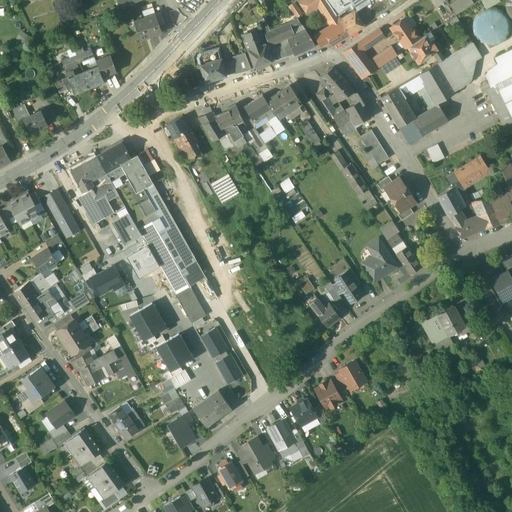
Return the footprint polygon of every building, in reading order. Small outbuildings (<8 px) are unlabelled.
[(115,0),(119,9),(141,0),(115,0)] [(299,0),(299,1),(306,12),(319,4),(324,0),(299,0)] [(328,5),(324,0),(319,4),(330,21),(336,17),(335,16),(328,5)] [(343,11),(335,0),(328,5),(335,16),(343,11)] [(456,14),(474,3),(472,0),(456,0),(450,4),(456,14)] [(479,0),(484,8),(498,0),(479,0)] [(292,17),(300,14),(295,1),(287,4),(292,17)] [(257,9),(252,12),(257,21),(262,18),(257,9)] [(495,45),(501,42),(505,38),(509,33),(510,27),(508,21),(505,15),(500,11),(494,9),(488,9),(482,12),(478,16),(475,21),(474,27),(475,33),(478,39),(483,43),(489,45),(495,45)] [(90,14),(92,19),(103,15),(101,10),(90,14)] [(354,11),(339,21),(348,36),(364,26),(354,11)] [(160,12),(155,14),(159,26),(164,24),(160,12)] [(155,14),(144,18),(150,36),(161,32),(159,26),(155,14)] [(150,36),(144,18),(133,22),(137,31),(140,40),(150,36)] [(298,19),(290,23),(292,29),(301,24),(298,19)] [(410,31),(402,19),(394,25),(393,32),(398,39),(400,37),(407,46),(419,38),(414,30),(410,31)] [(339,21),(322,31),(328,41),(331,45),(348,36),(339,21)] [(267,23),(262,25),(265,32),(271,30),(267,23)] [(290,23),(276,28),(280,40),(294,34),(292,29),(290,23)] [(383,26),(362,40),(367,47),(387,33),(383,26)] [(265,32),(261,34),(266,46),(280,40),(276,28),(271,30),(265,32)] [(259,29),(242,36),(244,42),(245,42),(248,49),(247,49),(254,68),(263,64),(265,65),(269,64),(270,62),(271,61),(271,59),(274,57),(271,50),(268,52),(266,46),(261,34),(259,29)] [(305,30),(287,39),(289,43),(294,54),(303,51),(315,45),(311,37),(305,30)] [(322,31),(314,37),(320,46),(328,41),(322,31)] [(430,31),(425,34),(430,41),(432,40),(435,39),(430,31)] [(430,41),(425,34),(419,38),(407,46),(407,47),(411,53),(409,53),(412,57),(413,56),(417,62),(432,53),(438,49),(432,40),(430,41)] [(398,39),(397,42),(391,46),(396,54),(407,47),(407,46),(400,37),(398,39)] [(362,40),(343,54),(350,64),(363,54),(361,51),(367,47),(362,40)] [(472,42),(443,58),(471,61),(481,56),(472,42)] [(289,43),(282,45),(286,57),(294,54),(289,43)] [(282,45),(276,48),(280,60),(286,57),(282,45)] [(391,46),(372,58),(378,66),(396,54),(391,46)] [(511,48),(494,57),(497,63),(505,78),(511,74),(511,48)] [(84,52),(76,55),(79,62),(93,57),(90,49),(84,52)] [(218,49),(197,55),(204,82),(226,76),(222,64),(218,49)] [(438,49),(432,53),(438,61),(443,58),(438,49)] [(244,53),(232,57),(233,61),(235,61),(238,72),(250,69),(244,53)] [(363,54),(350,64),(360,78),(373,69),(363,54)] [(61,61),(64,68),(79,62),(76,55),(61,61)] [(116,71),(110,55),(94,60),(97,66),(101,76),(116,71)] [(379,67),(383,73),(399,63),(394,56),(379,67)] [(438,61),(436,62),(452,90),(468,80),(468,78),(457,60),(443,58),(438,61)] [(468,63),(471,61),(457,60),(468,78),(470,76),(468,72),(471,69),(468,63)] [(233,61),(222,64),(226,76),(238,72),(235,61),(233,61)] [(67,76),(67,77),(82,71),(79,62),(64,68),(67,76)] [(436,62),(418,72),(425,84),(436,102),(453,92),(452,90),(436,62)] [(497,63),(488,69),(484,76),(487,82),(489,86),(505,78),(497,63)] [(97,66),(82,71),(88,87),(103,81),(101,76),(97,66)] [(343,77),(334,67),(319,78),(322,81),(328,88),(343,77)] [(88,87),(82,71),(67,77),(71,85),(74,93),(88,87)] [(418,72),(403,81),(407,89),(411,87),(413,91),(425,84),(418,72)] [(489,86),(485,88),(492,103),(495,108),(503,124),(511,119),(511,74),(505,78),(489,86)] [(71,85),(67,77),(67,76),(62,78),(66,87),(71,85)] [(343,77),(328,88),(332,93),(334,95),(349,85),(349,84),(343,77)] [(66,87),(62,78),(54,82),(59,93),(67,89),(66,87)] [(328,88),(322,81),(319,84),(322,88),(323,88),(330,95),(332,93),(328,88)] [(492,103),(485,88),(489,86),(487,82),(479,86),(484,96),(489,105),(490,105),(490,104),(492,103)] [(349,85),(334,95),(336,98),(338,101),(353,91),(349,85)] [(289,86),(266,101),(270,108),(275,114),(278,118),(300,103),(289,86)] [(394,87),(378,95),(397,125),(412,117),(394,87)] [(330,95),(323,88),(322,88),(315,94),(326,108),(334,103),(333,101),(336,98),(334,95),(332,93),(330,95)] [(353,104),(344,110),(350,120),(354,126),(371,116),(362,101),(356,92),(350,97),(353,104)] [(262,95),(244,107),(253,119),(263,112),(270,108),(266,101),(262,95)] [(29,115),(23,103),(12,109),(18,121),(23,119),(23,118),(29,115)] [(227,110),(214,116),(216,120),(220,127),(231,122),(232,125),(234,124),(242,121),(235,104),(226,108),(227,110)] [(438,105),(413,119),(416,125),(420,133),(446,119),(438,105)] [(29,115),(23,118),(23,119),(30,133),(31,132),(32,134),(38,131),(38,129),(47,125),(43,117),(46,115),(43,108),(29,115)] [(339,113),(332,117),(339,127),(350,120),(344,110),(339,113)] [(214,116),(212,111),(198,118),(202,124),(216,120),(214,116)] [(263,112),(253,119),(255,123),(266,116),(263,112)] [(278,118),(275,114),(268,118),(273,126),(271,128),(276,135),(285,129),(278,118)] [(182,117),(167,124),(174,137),(189,130),(182,117)] [(216,120),(202,124),(212,141),(215,140),(219,137),(228,132),(224,126),(220,128),(220,127),(216,120)] [(350,120),(339,127),(345,136),(356,130),(354,126),(350,120)] [(307,121),(298,127),(310,147),(320,141),(307,121)] [(231,122),(220,127),(220,128),(224,126),(228,132),(234,141),(241,137),(242,136),(234,124),(232,125),(231,122)] [(416,125),(401,133),(407,143),(421,135),(420,133),(416,125)] [(255,128),(248,132),(255,140),(261,136),(260,135),(255,128)] [(271,128),(260,135),(261,136),(265,143),(276,135),(271,128)] [(382,147),(372,129),(360,136),(371,153),(382,147)] [(189,130),(174,137),(177,143),(192,135),(189,130)] [(228,132),(219,137),(221,140),(227,151),(236,145),(234,141),(228,132)] [(261,136),(255,140),(248,132),(243,135),(248,143),(252,140),(261,153),(269,149),(265,143),(261,136)] [(192,135),(177,143),(181,150),(196,141),(192,135)] [(249,147),(241,137),(234,141),(236,145),(237,144),(241,150),(248,161),(252,159),(257,156),(251,146),(249,147)] [(196,141),(181,150),(188,163),(203,155),(196,141)] [(121,142),(97,156),(105,171),(113,166),(119,163),(121,166),(131,160),(130,158),(121,142)] [(436,143),(425,147),(431,161),(442,157),(436,143)] [(236,145),(227,151),(231,156),(241,150),(237,144),(236,145)] [(0,146),(0,165),(9,161),(2,146),(0,146)] [(382,147),(371,153),(378,164),(389,158),(382,147)] [(147,149),(136,155),(142,166),(153,160),(147,149)] [(142,166),(136,155),(130,158),(131,160),(121,166),(128,179),(120,184),(124,191),(133,206),(127,209),(130,214),(133,220),(139,230),(153,222),(158,231),(165,227),(160,218),(169,213),(142,166)] [(97,156),(71,170),(82,189),(76,192),(79,197),(86,193),(85,191),(88,190),(98,184),(98,183),(100,182),(96,176),(102,172),(105,171),(97,156)] [(479,156),(453,173),(462,186),(484,172),(483,169),(487,167),(479,156)] [(341,157),(334,162),(340,171),(342,170),(347,166),(341,157)] [(510,165),(507,159),(497,162),(509,190),(511,188),(511,171),(509,165),(510,165)] [(487,167),(483,169),(484,172),(493,191),(495,196),(503,192),(509,190),(497,162),(487,167)] [(366,188),(350,164),(347,166),(342,170),(357,194),(362,190),(366,188)] [(113,166),(105,171),(109,177),(115,174),(117,173),(113,166)] [(109,177),(105,171),(102,172),(101,178),(108,191),(109,191),(114,187),(109,177)] [(102,172),(96,176),(100,182),(98,183),(98,184),(88,190),(89,193),(100,187),(104,194),(105,193),(108,191),(101,178),(102,172)] [(462,186),(453,173),(446,177),(452,186),(456,192),(463,188),(462,186)] [(120,184),(115,174),(109,177),(114,187),(118,194),(124,191),(120,184)] [(229,175),(212,185),(216,192),(218,190),(224,201),(238,192),(229,175)] [(388,176),(377,184),(381,190),(384,188),(392,182),(388,176)] [(287,197),(296,191),(287,177),(278,184),(287,197)] [(403,184),(399,178),(392,182),(384,188),(392,200),(409,189),(406,185),(403,184)] [(210,195),(216,192),(212,185),(209,180),(203,183),(210,195)] [(452,186),(437,196),(448,216),(457,210),(464,206),(456,192),(452,186)] [(100,187),(89,193),(94,200),(99,198),(104,195),(104,194),(100,187)] [(104,195),(99,198),(103,204),(108,201),(110,200),(119,195),(118,194),(114,187),(109,191),(113,196),(108,198),(105,193),(104,194),(104,195)] [(511,188),(509,190),(503,192),(508,202),(511,200),(511,188)] [(409,189),(392,200),(400,212),(401,213),(409,207),(415,202),(411,196),(411,193),(409,189)] [(76,227),(56,190),(44,197),(65,233),(76,227)] [(89,193),(88,190),(85,191),(86,193),(79,197),(84,206),(94,200),(89,193)] [(357,194),(356,195),(361,203),(368,198),(362,190),(357,194)] [(124,191),(118,194),(119,195),(127,209),(133,206),(124,191)] [(28,192),(18,198),(29,219),(40,214),(35,205),(29,195),(28,192)] [(34,192),(29,195),(35,205),(40,202),(34,192)] [(491,197),(489,198),(499,223),(511,217),(511,212),(508,202),(503,192),(495,196),(491,197)] [(488,197),(476,200),(472,202),(479,216),(484,228),(499,223),(489,198),(488,197)] [(29,219),(18,198),(7,204),(8,205),(14,216),(19,225),(29,219)] [(94,200),(84,206),(94,222),(114,212),(108,201),(103,204),(99,198),(94,200)] [(373,198),(362,205),(366,211),(377,203),(373,198)] [(14,216),(8,205),(3,208),(9,219),(14,216)] [(409,207),(401,213),(400,212),(397,214),(401,221),(413,213),(409,207)] [(9,219),(3,208),(0,209),(0,215),(6,227),(12,224),(9,219)] [(300,210),(289,217),(293,222),(304,216),(300,210)] [(457,210),(448,216),(455,226),(465,222),(457,210)] [(125,243),(140,234),(128,212),(128,213),(113,222),(125,243)] [(165,227),(158,231),(153,222),(139,230),(142,237),(148,246),(160,268),(175,294),(189,286),(205,277),(169,213),(160,218),(165,227)] [(0,235),(9,231),(6,227),(0,215),(0,235)] [(465,222),(455,226),(462,237),(484,228),(479,216),(465,222)] [(392,220),(379,229),(386,240),(397,233),(399,231),(392,220)] [(397,233),(386,240),(391,247),(402,240),(397,233)] [(58,234),(46,242),(49,248),(61,240),(58,234)] [(376,254),(362,263),(373,280),(382,275),(380,273),(394,263),(378,239),(369,244),(376,254)] [(402,240),(391,247),(396,254),(406,247),(402,240)] [(160,268),(148,246),(127,258),(139,280),(160,268)] [(406,247),(396,254),(410,274),(420,267),(406,247)] [(47,249),(31,259),(41,273),(48,269),(56,263),(47,249)] [(511,256),(511,255),(501,261),(507,271),(511,280),(511,256)] [(113,266),(97,275),(96,274),(89,278),(98,294),(122,281),(113,266)] [(41,273),(36,276),(30,281),(33,284),(39,294),(57,282),(48,269),(41,273)] [(81,276),(77,269),(73,271),(77,278),(81,276)] [(360,283),(350,269),(345,272),(355,286),(360,283)] [(511,280),(507,271),(491,280),(503,301),(511,295),(511,280)] [(355,286),(345,272),(335,279),(343,291),(351,302),(361,295),(355,286)] [(304,293),(313,287),(306,277),(297,283),(304,293)] [(30,281),(21,288),(26,295),(30,292),(28,288),(33,284),(30,281)] [(337,282),(332,285),(334,289),(338,294),(343,291),(337,282)] [(330,283),(324,287),(328,293),(334,289),(332,285),(330,283)] [(39,294),(33,284),(28,288),(30,292),(35,298),(40,295),(39,295),(39,294)] [(64,299),(54,286),(48,290),(57,302),(58,303),(64,299)] [(189,286),(175,294),(183,307),(197,299),(189,286)] [(30,292),(26,295),(21,288),(14,292),(24,305),(35,298),(30,292)] [(334,289),(328,293),(334,302),(340,298),(338,294),(334,289)] [(35,298),(44,312),(44,313),(47,318),(54,313),(54,312),(50,306),(57,302),(48,290),(40,295),(35,298)] [(83,293),(70,302),(75,310),(89,301),(83,293)] [(319,301),(316,297),(309,303),(316,312),(329,303),(324,297),(319,301)] [(44,312),(35,298),(24,305),(34,319),(44,313),(44,312)] [(64,299),(58,303),(57,302),(50,306),(54,312),(54,313),(56,316),(71,306),(65,298),(64,299)] [(197,299),(183,307),(185,311),(188,309),(194,321),(206,314),(197,299)] [(136,301),(119,305),(121,311),(137,307),(136,301)] [(130,315),(137,327),(159,315),(152,303),(130,315)] [(316,312),(316,313),(326,327),(339,317),(329,303),(316,312)] [(450,307),(437,315),(445,330),(448,335),(464,327),(456,310),(453,312),(450,307)] [(69,314),(54,324),(57,329),(72,319),(69,314)] [(166,327),(159,315),(137,327),(143,339),(153,334),(166,327)] [(445,330),(437,315),(421,324),(429,339),(445,330)] [(90,317),(84,321),(88,327),(94,323),(90,317)] [(57,329),(55,330),(63,342),(82,331),(74,318),(72,319),(57,329)] [(12,321),(2,327),(5,332),(11,329),(15,326),(12,321)] [(94,323),(88,327),(92,332),(98,328),(94,323)] [(214,328),(201,335),(214,357),(215,356),(225,350),(226,350),(214,328)] [(5,332),(0,335),(0,345),(5,352),(19,342),(11,329),(5,332)] [(445,330),(429,339),(438,355),(448,349),(449,350),(451,349),(451,348),(454,346),(448,336),(448,335),(445,330)] [(82,331),(63,342),(71,355),(73,353),(88,344),(90,343),(82,331)] [(156,340),(153,334),(143,339),(138,343),(141,348),(147,345),(156,340)] [(156,347),(163,358),(185,346),(179,334),(165,342),(156,347)] [(156,340),(147,345),(150,350),(156,347),(165,342),(162,336),(156,340)] [(5,352),(0,355),(8,368),(10,367),(11,368),(18,363),(29,356),(19,342),(5,352)] [(88,344),(73,353),(76,359),(88,351),(91,349),(88,344)] [(193,358),(185,346),(163,358),(170,371),(179,366),(193,358)] [(121,347),(94,361),(97,368),(104,365),(113,360),(119,357),(125,354),(121,347)] [(215,356),(217,361),(228,355),(225,350),(215,356)] [(76,359),(71,362),(73,368),(77,366),(83,375),(97,368),(94,361),(88,351),(76,359)] [(125,354),(119,357),(124,368),(118,370),(114,372),(118,380),(135,371),(125,354)] [(228,383),(241,376),(229,354),(228,355),(217,361),(216,361),(228,383)] [(119,357),(113,360),(118,370),(124,368),(119,357)] [(113,360),(104,365),(105,368),(109,375),(114,372),(118,370),(113,360)] [(354,361),(339,369),(340,371),(349,387),(350,389),(365,381),(354,361)] [(18,363),(11,368),(10,367),(8,368),(6,370),(9,375),(21,367),(18,363)] [(97,368),(83,375),(88,385),(104,378),(101,371),(105,368),(104,365),(97,368)] [(170,371),(164,374),(167,379),(169,378),(182,371),(179,366),(170,371)] [(40,368),(20,382),(30,396),(33,400),(39,396),(54,385),(40,367),(40,368)] [(184,370),(182,371),(169,378),(174,388),(175,389),(191,380),(185,369),(184,370)] [(349,387),(340,371),(334,375),(343,390),(349,387)] [(168,391),(174,388),(169,378),(167,379),(157,384),(160,391),(167,388),(168,391)] [(330,380),(325,383),(325,381),(319,384),(320,386),(314,389),(325,408),(329,406),(330,407),(336,404),(335,402),(341,399),(330,380)] [(161,395),(166,404),(180,397),(175,389),(174,388),(168,391),(161,395)] [(218,390),(192,408),(205,425),(230,407),(218,390)] [(30,396),(21,402),(29,413),(44,402),(39,396),(33,400),(30,396)] [(180,397),(166,404),(171,412),(178,408),(179,410),(185,406),(180,397)] [(312,409),(306,399),(291,407),(300,425),(316,417),(316,416),(312,409)] [(74,417),(64,401),(46,414),(56,429),(64,424),(74,417)] [(120,406),(108,415),(114,423),(126,414),(120,406)] [(325,420),(317,406),(312,409),(316,416),(316,417),(319,423),(325,420)] [(185,407),(178,411),(181,417),(182,417),(186,424),(192,420),(185,407)] [(139,417),(134,409),(126,414),(131,422),(137,418),(139,417)] [(126,414),(114,423),(119,431),(131,422),(126,414)] [(144,425),(139,417),(137,418),(131,422),(137,430),(144,425)] [(181,417),(169,424),(181,445),(193,437),(186,424),(182,417),(181,417)] [(284,419),(269,427),(275,440),(273,441),(278,451),(294,443),(296,442),(292,435),(284,419)] [(131,422),(119,431),(124,439),(137,430),(131,422)] [(0,450),(12,443),(0,423),(0,450)] [(56,429),(48,434),(52,440),(65,432),(68,430),(64,424),(56,429)] [(70,438),(65,441),(65,442),(63,443),(71,454),(92,439),(84,428),(70,438)] [(52,440),(39,446),(45,455),(63,443),(65,442),(65,441),(70,438),(65,432),(52,440)] [(297,432),(292,435),(296,442),(294,443),(296,446),(303,442),(297,432)] [(256,437),(247,442),(248,443),(240,448),(247,461),(254,473),(271,463),(270,461),(264,450),(256,437)] [(92,439),(71,454),(79,465),(81,463),(81,464),(90,458),(100,451),(92,439)] [(269,447),(264,450),(270,461),(275,458),(269,447)] [(247,461),(241,451),(236,454),(240,460),(242,464),(247,461)] [(25,452),(15,458),(18,464),(29,458),(25,452)] [(6,461),(10,468),(17,464),(14,457),(6,461)] [(29,458),(18,464),(21,469),(27,466),(31,463),(29,458)] [(90,458),(81,464),(81,463),(79,465),(83,470),(94,462),(90,458)] [(97,467),(88,474),(89,474),(87,476),(94,487),(116,472),(107,460),(97,467)] [(230,461),(228,463),(226,460),(219,464),(221,467),(218,468),(221,473),(218,475),(224,484),(226,483),(229,488),(231,486),(233,490),(241,485),(239,482),(241,481),(241,480),(238,475),(240,473),(236,466),(234,467),(232,465),(230,461)] [(242,464),(240,460),(232,465),(234,467),(236,466),(240,473),(245,470),(242,464)] [(94,462),(83,470),(87,476),(89,474),(88,474),(97,467),(94,462)] [(68,471),(77,480),(85,474),(76,464),(68,471)] [(146,473),(156,474),(157,466),(147,464),(146,473)] [(37,483),(27,466),(21,469),(14,473),(9,476),(19,494),(37,483)] [(240,473),(238,475),(241,480),(248,475),(245,470),(240,473)] [(116,472),(94,487),(102,498),(104,496),(105,497),(114,490),(124,483),(116,472)] [(207,478),(195,485),(194,489),(198,497),(197,502),(212,506),(214,500),(218,498),(211,485),(207,478)] [(216,482),(211,485),(218,498),(223,495),(216,482)] [(114,490),(105,497),(104,496),(102,498),(100,499),(106,508),(119,498),(114,490)] [(194,509),(186,494),(180,497),(188,511),(194,509)] [(34,504),(39,511),(46,508),(54,503),(49,495),(34,504)] [(180,496),(163,506),(166,511),(188,511),(180,497),(180,496)] [(224,503),(216,507),(218,511),(221,511),(227,509),(224,503)]
